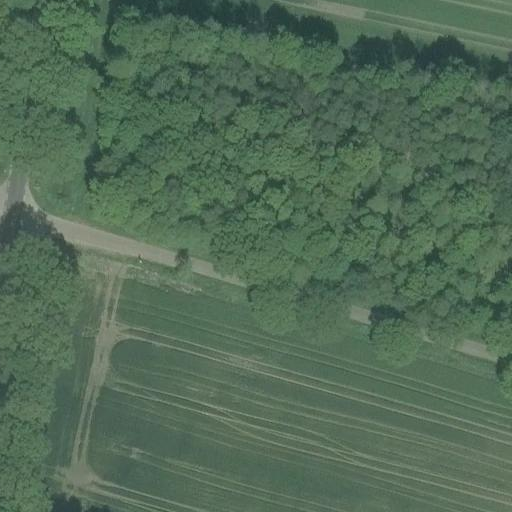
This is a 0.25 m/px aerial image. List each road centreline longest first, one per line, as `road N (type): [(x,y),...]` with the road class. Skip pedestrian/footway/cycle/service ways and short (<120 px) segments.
road 1 (unclassified): [(511,359),(18,210)]
road 2 (tertiary): [(18,210),(50,0)]
